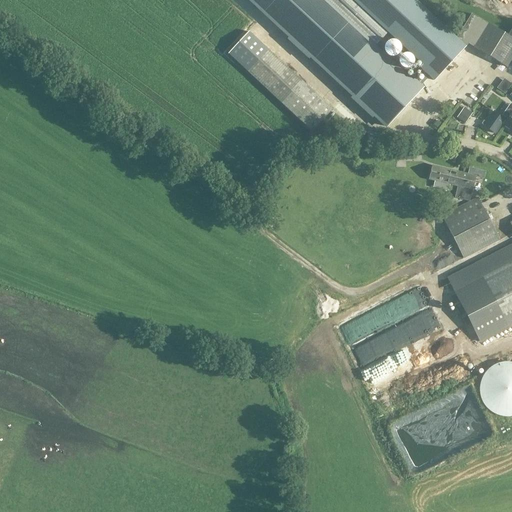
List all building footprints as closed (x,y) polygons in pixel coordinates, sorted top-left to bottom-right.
[(411,84),(321,0),(250,0),(387,127),(424,88),(415,80),(417,78),(413,75),(409,79),(413,82),(411,84)] [(325,0),(375,46),(386,34),(349,0),(325,0)] [(455,42),(409,0),(353,0),(424,65),(420,69),(429,78),(433,74),(438,78),(469,45),(507,68),(511,60),(511,31),(508,37),(487,24),(482,33),(481,32),(480,33),(466,28),(459,37),(455,42)] [(261,44),(241,66),(312,133),(332,111),(261,44)] [(467,89),(460,102),(473,109),(480,97),(488,101),(495,87),(480,79),(473,92),(467,89)] [(440,92),(443,102),(452,100),(450,90),(440,92)] [(457,118),(462,121),(469,111),(464,108),(457,118)] [(494,134),(501,124),(504,120),(493,113),(486,123),(484,121),(482,124),(484,126),(494,134)] [(504,120),(501,124),(511,131),(511,113),(506,122),(504,120)] [(413,151),(397,151),(397,160),(413,160),(413,151)] [(476,177),(461,173),(432,166),(429,180),(458,187),(455,198),(468,201),(470,200),(476,177)] [(500,240),(481,204),(478,198),(441,217),(463,259),(500,240)] [(480,342),(511,325),(511,260),(453,291),(480,342)] [(356,317),(349,318),(353,336),(360,334),(356,317)] [(364,368),(373,366),(371,359),(363,361),(364,368)] [(506,417),(509,417),(511,416),(511,362),(506,362),(502,362),(498,364),(494,365),(490,368),(486,371),(484,375),(482,378),(481,381),(480,385),(480,388),(480,391),(480,394),(481,397),(482,400),(483,403),(485,406),(487,408),(489,410),(492,412),(494,414),(497,415),(500,416),(503,417),(506,417)] [(375,368),(368,372),(373,382),(380,379),(375,368)] [(459,389),(388,417),(392,428),(399,425),(400,428),(464,402),(459,389)] [(483,438),(411,471),(416,481),(483,450),(481,445),(485,443),(483,438)]
